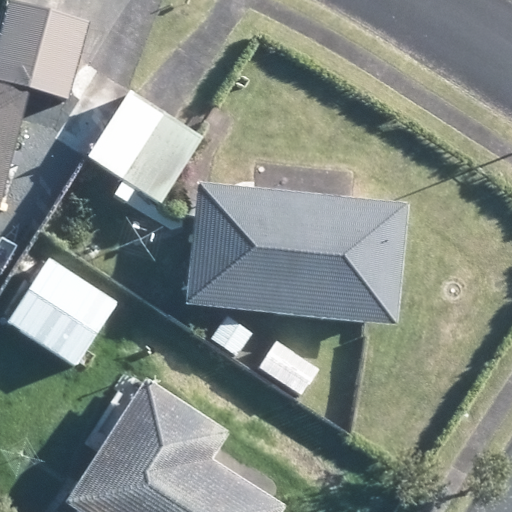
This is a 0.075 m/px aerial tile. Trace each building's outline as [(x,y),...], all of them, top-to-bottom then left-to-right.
[(0,237),(37,90),(64,97),(71,98),(91,22),(12,3),(0,46),(0,237)] [(137,91),(126,83),(103,68),(60,134),(67,138),(54,159),(81,176),(93,157),(137,91)] [(175,115),(143,94),(137,91),(93,157),(167,204),(209,138),(201,132),(175,115)] [(260,189),(211,184),(204,184),(201,218),(192,305),(403,327),(415,204),(351,198),(260,189)] [(8,321),(81,368),(124,302),(52,255),(8,321)] [(258,333),(230,313),(211,338),(239,358),(258,333)] [(324,370),(281,341),(263,367),(306,397),(324,370)] [(82,511),(293,511),(296,508),(221,459),(237,434),(153,381),(72,505),(82,511)]
